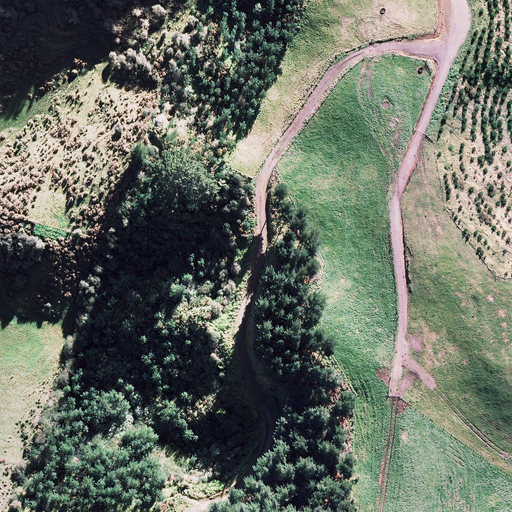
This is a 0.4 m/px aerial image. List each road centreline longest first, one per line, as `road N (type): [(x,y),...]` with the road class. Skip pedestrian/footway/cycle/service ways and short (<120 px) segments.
road 1 (track): [(193,511),(242,482),(269,440),(271,424),(240,341),(269,164),(335,68),(379,48)]
road 2 (track): [(376,511),(403,326),(394,176),(362,93),(365,67),(379,48)]
road 3 (track): [(379,48),(447,44),(463,27),(459,0)]
